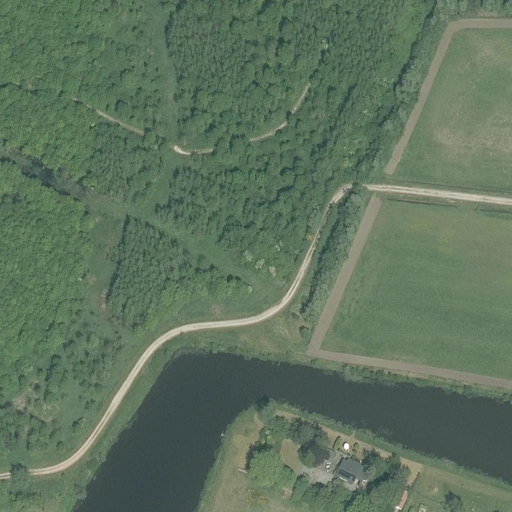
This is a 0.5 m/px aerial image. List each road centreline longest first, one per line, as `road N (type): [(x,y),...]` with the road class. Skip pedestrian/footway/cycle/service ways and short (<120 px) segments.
road 1 (track): [(375,187),(338,196),(279,307),(263,318),(173,333),(137,368),(71,461),(0,479)]
road 2 (unclassified): [(511,202),(375,187)]
